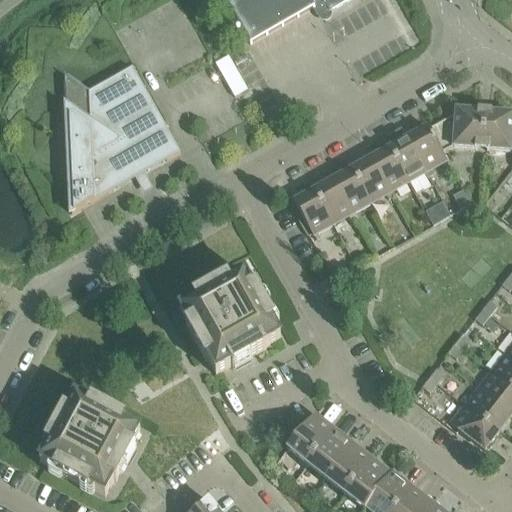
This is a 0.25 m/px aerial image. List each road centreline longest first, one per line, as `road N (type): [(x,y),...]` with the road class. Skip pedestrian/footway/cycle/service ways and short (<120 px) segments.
road 1 (residential): [(240,181),(366,406),(490,503)]
road 2 (residential): [(0,374),(41,296),(240,181)]
road 3 (residential): [(240,181),(466,47)]
road 4 (residential): [(257,511),(220,469),(168,511)]
